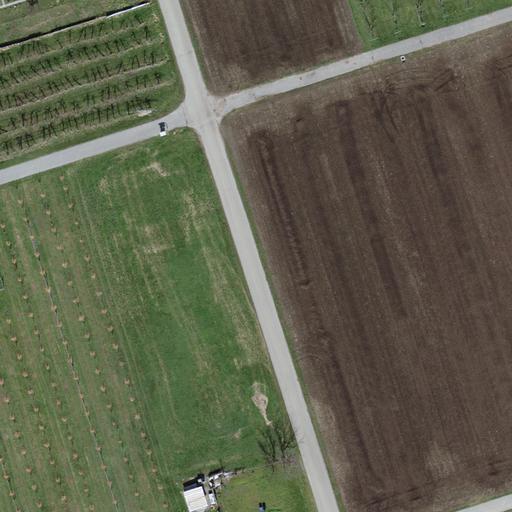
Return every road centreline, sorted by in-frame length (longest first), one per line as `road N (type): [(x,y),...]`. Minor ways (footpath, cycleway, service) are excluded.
road 1 (track): [(511,14),(0,175)]
road 2 (track): [(166,0),(325,511)]
